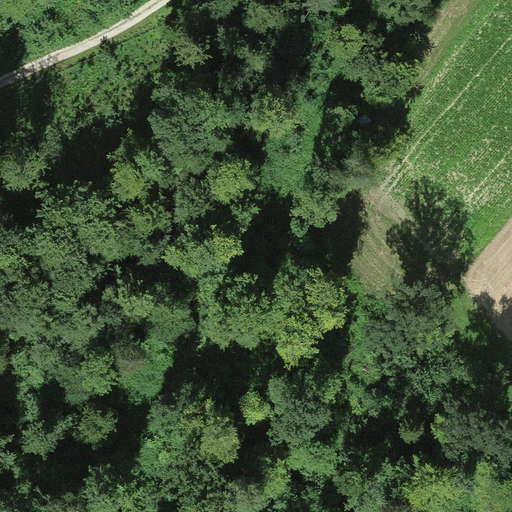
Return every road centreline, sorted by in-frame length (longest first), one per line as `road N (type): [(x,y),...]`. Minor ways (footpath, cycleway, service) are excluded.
road 1 (track): [(0,79),(149,0)]
road 2 (track): [(365,0),(309,124)]
